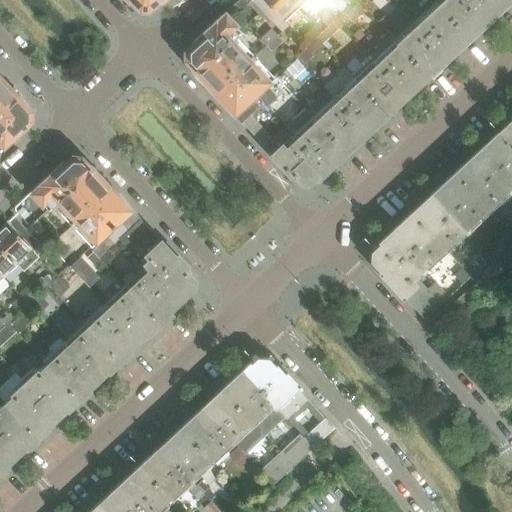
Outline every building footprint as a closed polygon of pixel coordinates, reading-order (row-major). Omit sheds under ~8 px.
[(234,37),(238,34),(233,29),(236,26),(231,20),(249,4),(245,0),(238,0),(224,13),(192,43),(193,45),(188,50),(188,62),(194,68),(193,69),(196,72),(234,37)] [(261,11),(268,4),(264,0),(257,7),(261,11)] [(302,5),(297,0),(263,0),(264,0),(268,4),(271,7),(275,11),(278,15),(281,18),(285,21),(302,5)] [(337,18),(350,6),(344,0),(342,0),(331,12),(337,18)] [(508,0),(442,0),(437,5),(468,38),(508,0)] [(264,14),(271,7),(268,4),(261,11),(264,14)] [(406,4),(402,8),(410,17),(414,13),(406,4)] [(468,38),(437,5),(396,43),(427,76),(468,38)] [(267,18),(275,11),(271,7),(264,14),(267,18)] [(402,8),(397,12),(406,21),(410,17),(402,8)] [(360,17),(352,9),(345,15),(354,23),(360,17)] [(271,21),(278,15),(275,11),(267,18),(271,21)] [(274,25),(281,18),(278,15),(271,21),(271,22),(274,25)] [(328,25),(320,16),(316,19),(325,28),(328,25)] [(383,29),(390,22),(384,16),(377,23),(383,29)] [(277,28),(285,21),(281,18),(274,25),(277,28)] [(325,28),(316,19),(313,22),(322,31),(325,28)] [(326,41),(342,26),(336,19),(316,38),(327,50),(331,47),(326,41)] [(281,32),(288,25),(288,24),(285,21),(277,28),(281,32)] [(306,46),(321,32),(314,25),(300,39),(306,46)] [(265,46),(277,35),(271,29),(259,40),(265,46)] [(364,36),(358,30),(352,35),(358,42),(364,36)] [(271,52),(283,41),(277,35),(265,46),(271,52)] [(427,76),(396,43),(390,36),(350,74),(386,113),(427,76)] [(272,78),(253,57),(234,37),(196,72),(195,72),(233,114),(251,97),(272,78)] [(290,77),(302,66),(295,59),(283,70),(290,77)] [(386,113),(350,74),(329,94),(335,100),(316,118),(343,148),(346,151),(386,113)] [(330,86),(320,75),(315,80),(327,93),(330,90),(330,86)] [(30,120),(30,111),(27,107),(28,106),(0,76),(0,149),(26,126),(25,125),(30,120)] [(276,98),(264,86),(254,95),(267,107),(276,98)] [(241,123),(259,105),(251,97),(233,114),(241,123)] [(343,148),(316,118),(314,120),(305,109),(274,138),(272,136),(262,145),(288,173),(290,172),(298,181),(310,181),(316,176),(317,177),(346,151),(343,148)] [(511,119),(498,132),(511,146),(511,119)] [(488,209),(511,186),(511,146),(498,132),(455,173),(488,209)] [(55,203),(91,168),(88,166),(82,160),(70,159),(64,164),(63,162),(30,193),(41,204),(45,200),(51,207),(55,203)] [(130,209),(111,188),(92,168),(91,168),(55,203),(93,243),(130,209)] [(445,250),(488,209),(455,173),(411,213),(445,250)] [(140,219),(133,213),(130,216),(136,222),(140,219)] [(415,278),(445,250),(411,213),(381,241),(382,243),(375,250),(374,262),(382,271),(380,273),(424,320),(449,297),(436,283),(440,280),(432,271),(427,276),(434,283),(426,290),(415,278)] [(13,216),(7,222),(10,226),(17,220),(13,216)] [(136,222),(130,216),(127,219),(133,225),(136,222)] [(129,250),(150,230),(140,219),(136,222),(133,225),(130,228),(127,231),(124,234),(120,237),(118,240),(129,250)] [(133,225),(127,219),(124,222),(130,228),(133,225)] [(17,220),(10,226),(14,230),(20,224),(17,220)] [(23,271),(38,257),(34,253),(31,249),(27,245),(24,242),(20,238),(17,234),(14,230),(10,226),(7,222),(5,221),(0,225),(0,244),(1,246),(1,249),(16,265),(17,265),(23,271)] [(44,230),(36,221),(30,227),(38,235),(44,230)] [(130,228),(124,222),(120,225),(127,231),(130,228)] [(20,224),(14,230),(17,234),(23,228),(20,224)] [(127,231),(120,225),(117,228),(124,234),(127,231)] [(23,228),(17,234),(20,238),(27,232),(23,228)] [(124,234),(117,228),(114,231),(120,237),(124,234)] [(120,237),(114,231),(111,234),(117,241),(118,240),(120,237)] [(27,232),(20,238),(24,242),(30,235),(27,232)] [(117,241),(111,234),(107,237),(114,244),(117,241)] [(30,235),(24,242),(27,245),(34,239),(30,235)] [(114,244),(107,237),(104,240),(111,247),(114,244)] [(34,239),(27,245),(31,249),(37,243),(34,239)] [(111,247),(104,240),(101,243),(108,250),(111,247)] [(185,272),(187,270),(160,241),(145,255),(148,258),(142,264),(146,269),(136,278),(130,271),(121,280),(127,287),(126,288),(160,323),(170,314),(167,311),(192,288),(192,279),(185,272)] [(37,243),(31,249),(34,253),(41,247),(37,243)] [(108,250),(101,243),(98,246),(104,253),(108,250)] [(16,265),(1,249),(1,246),(0,244),(0,276),(2,278),(16,265)] [(104,253),(98,246),(95,248),(101,256),(104,253)] [(41,247),(34,253),(38,257),(44,251),(43,249),(41,247)] [(101,256),(95,248),(91,252),(98,259),(101,256)] [(141,263),(134,255),(129,260),(136,267),(141,263)] [(87,269),(77,259),(69,267),(79,277),(87,269)] [(493,280),(503,271),(497,265),(487,274),(493,280)] [(41,290),(51,281),(46,275),(42,279),(40,277),(34,283),(41,290)] [(69,287),(58,276),(48,286),(59,297),(69,287)] [(481,291),(475,283),(470,287),(477,295),(481,291)] [(27,304),(39,293),(32,285),(20,296),(27,304)] [(477,295),(470,287),(466,291),(473,299),(477,295)] [(160,323),(126,288),(85,326),(118,362),(129,352),(128,351),(136,343),(140,339),(148,331),(150,333),(160,323)] [(473,299),(466,291),(462,295),(468,303),(473,299)] [(468,303),(462,295),(457,300),(464,307),(468,303)] [(48,306),(39,296),(30,305),(40,315),(48,306)] [(26,305),(19,297),(11,304),(18,312),(26,305)] [(464,307),(457,300),(453,304),(460,311),(464,307)] [(460,311),(453,304),(449,308),(455,315),(460,311)] [(455,315),(449,308),(446,305),(430,321),(429,320),(427,323),(436,333),(455,315)] [(20,332),(34,318),(25,310),(11,324),(20,332)] [(7,324),(14,318),(9,313),(0,321),(5,326),(7,324)] [(0,346),(15,332),(7,324),(5,326),(0,330),(0,346)] [(118,362),(85,326),(44,364),(77,400),(88,390),(87,389),(99,377),(107,370),(109,371),(118,362)] [(64,335),(55,326),(51,330),(60,339),(64,335)] [(275,407),(295,387),(276,366),(274,367),(269,362),(254,361),(250,365),(249,364),(221,389),(251,421),(271,403),(275,407)] [(77,400),(44,364),(43,364),(36,370),(34,368),(8,392),(10,395),(3,401),(37,437),(47,428),(46,427),(58,415),(66,408),(67,409),(77,400)] [(21,372),(14,365),(11,368),(17,376),(21,372)] [(17,376),(11,368),(7,372),(14,379),(17,376)] [(242,452),(262,434),(251,422),(251,421),(221,389),(180,427),(210,460),(231,441),(242,452)] [(37,437),(3,401),(0,398),(0,471),(6,466),(5,465),(8,462),(25,446),(26,447),(37,437)] [(313,447),(333,428),(324,419),(304,438),(313,447)] [(169,498),(210,460),(180,427),(139,465),(169,498)] [(273,484),(292,465),(284,458),(266,477),(273,484)] [(106,511),(153,511),(169,498),(139,465),(98,503),(106,511)] [(215,497),(201,482),(196,486),(204,494),(210,501),(215,497)] [(204,494),(196,486),(190,491),(198,500),(204,494)] [(106,511),(98,503),(88,511),(106,511)]
